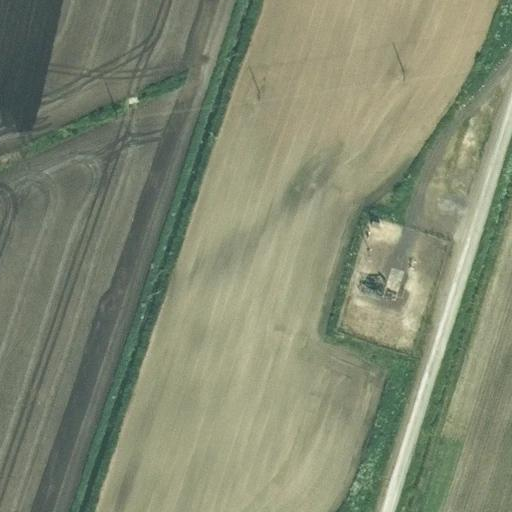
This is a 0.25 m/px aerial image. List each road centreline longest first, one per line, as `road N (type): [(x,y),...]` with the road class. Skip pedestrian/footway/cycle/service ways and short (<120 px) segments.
road 1 (track): [(392,511),(511,121)]
road 2 (track): [(511,60),(435,156),(397,265)]
